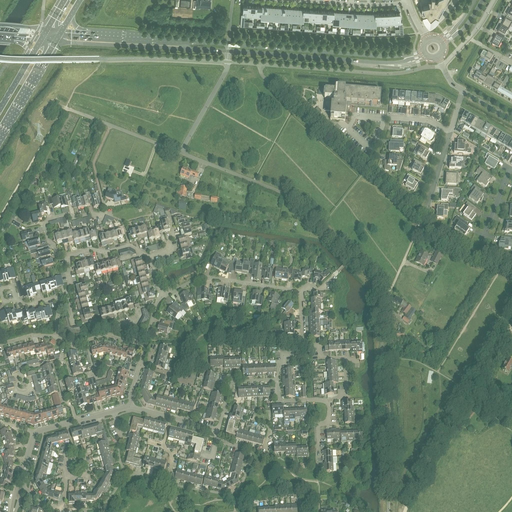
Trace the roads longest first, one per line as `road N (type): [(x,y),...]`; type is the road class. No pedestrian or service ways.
road 1 (residential): [(388,511),(374,285),(293,198),(180,152)]
road 2 (track): [(403,511),(511,322)]
road 3 (tertiary): [(227,51),(387,63),(425,54)]
road 4 (tertiary): [(423,50),(376,56),(228,44)]
road 5 (tertiary): [(56,41),(227,51)]
road 6 (residential): [(158,298),(201,276),(299,291)]
road 7 (tertiary): [(228,44),(91,33)]
road 8 (residential): [(65,107),(180,152)]
road 9 (residential): [(284,0),(407,2)]
